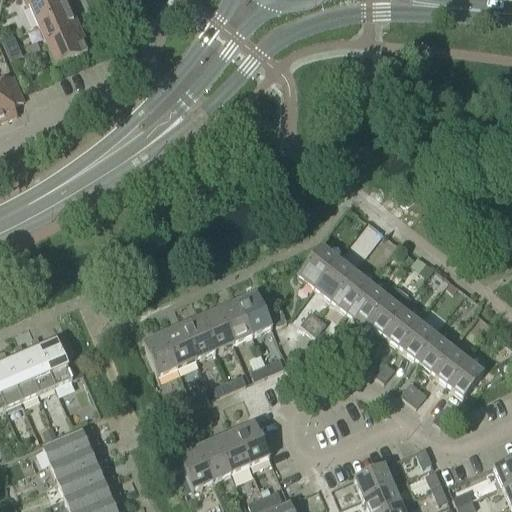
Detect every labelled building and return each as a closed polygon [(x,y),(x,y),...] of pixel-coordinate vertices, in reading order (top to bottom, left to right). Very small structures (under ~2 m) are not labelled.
[(22,0),(21,2),(25,11),(27,11),(35,30),(69,14),(62,0),(48,0),(47,0),(22,0)] [(77,34),(69,14),(35,30),(44,50),(77,34)] [(87,56),(77,34),(44,50),(53,70),(87,56)] [(27,57),(38,52),(35,46),(25,51),(27,57)] [(41,60),(38,52),(27,57),(31,65),(41,60)] [(0,86),(0,127),(15,120),(11,111),(22,106),(11,81),(0,86)] [(312,295),(336,265),(319,252),(296,282),(312,295)] [(329,308),(352,278),(336,265),(312,295),(329,308)] [(345,320),(368,290),(352,278),(329,308),(345,320)] [(365,329),(384,303),(368,290),(345,320),(361,333),(365,329)] [(255,298),(235,306),(250,342),(270,333),(255,298)] [(380,341),(400,316),(384,303),(365,329),(380,341)] [(250,342),(235,306),(217,314),(232,350),(250,342)] [(275,330),(284,327),(278,312),(269,316),(275,330)] [(232,350),(217,314),(198,322),(213,358),(232,350)] [(397,354),(417,328),(400,316),(380,341),(397,354)] [(307,335),(317,323),(309,317),(299,329),(307,335)] [(213,358),(198,322),(179,330),(194,366),(213,358)] [(324,329),(317,323),(307,335),(315,342),(324,329)] [(413,367),(433,341),(417,328),(397,354),(413,367)] [(194,366),(179,330),(160,339),(175,374),(194,366)] [(175,374),(160,339),(140,347),(155,383),(175,374)] [(429,379),(448,354),(433,341),(413,367),(429,379)] [(28,345),(33,357),(36,356),(53,394),(70,387),(63,371),(54,348),(40,354),(34,342),(28,345)] [(339,360),(348,348),(341,343),(331,355),(339,360)] [(356,354),(348,348),(339,360),(346,366),(356,354)] [(36,356),(33,357),(23,361),(18,349),(12,352),(17,364),(20,363),(36,402),(53,394),(36,356)] [(445,392),(465,367),(448,354),(429,379),(445,392)] [(20,363),(17,364),(6,368),(1,357),(0,357),(0,371),(3,370),(20,409),(36,402),(20,363)] [(277,364),(262,370),(266,380),(281,373),(277,364)] [(375,382),(384,370),(377,364),(367,376),(375,382)] [(75,367),(63,371),(70,387),(81,382),(75,367)] [(481,380),(465,367),(445,392),(462,405),(481,380)] [(3,370),(0,371),(0,408),(3,416),(20,409),(3,370)] [(266,380),(262,370),(248,377),(252,386),(266,380)] [(392,376),(384,370),(375,382),(382,388),(392,376)] [(239,380),(225,387),(229,396),(243,390),(239,380)] [(229,396),(225,387),(211,393),(215,402),(229,396)] [(407,407),(416,395),(409,389),(399,401),(407,407)] [(424,401),(416,395),(407,407),(414,413),(424,401)] [(202,396),(187,402),(191,412),(206,406),(202,396)] [(191,412),(187,402),(172,409),(177,418),(191,412)] [(441,414),(431,427),(439,433),(449,420),(441,414)] [(252,428),(232,437),(247,472),(268,464),(252,428)] [(87,456),(86,453),(81,442),(92,437),(90,431),(78,437),(79,438),(41,455),(49,472),(87,456)] [(247,472),(232,437),(214,445),(229,480),(247,472)] [(229,480),(214,445),(195,453),(210,489),(229,480)] [(94,472),(92,469),(88,459),(100,454),(97,447),(86,453),(87,456),(49,472),(56,489),(94,472)] [(210,489),(195,453),(175,462),(190,498),(210,489)] [(420,473),(430,469),(423,454),(414,459),(420,473)] [(101,489),(100,485),(95,476),(107,470),(104,464),(92,469),(94,472),(56,489),(63,505),(101,489)] [(500,492),(511,486),(511,464),(492,473),(500,492)] [(352,484),(360,502),(389,489),(382,471),(352,484)] [(424,482),(430,496),(439,492),(433,478),(424,482)] [(93,511),(108,505),(107,502),(103,492),(114,487),(111,480),(100,485),(101,489),(63,505),(65,511),(93,511)] [(509,511),(511,509),(511,486),(500,492),(509,511)] [(389,511),(398,508),(389,489),(360,502),(364,511),(389,511)] [(446,507),(439,492),(430,496),(437,511),(446,507)] [(111,511),(110,509),(121,504),(118,497),(107,502),(108,505),(93,511),(111,511)] [(275,497),(260,503),(264,511),(278,506),(275,497)] [(451,503),(455,511),(469,505),(465,497),(451,503)] [(280,511),(291,511),(300,508),(297,502),(285,507),(286,509),(280,511)] [(264,511),(260,503),(246,510),(246,511),(264,511)]
